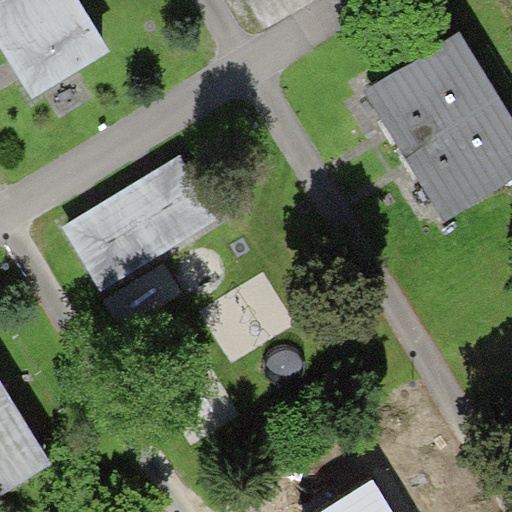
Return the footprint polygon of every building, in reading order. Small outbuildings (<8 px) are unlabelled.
[(0,0),(0,43),(15,68),(31,95),(109,48),(80,0),(0,0)] [(511,117),(461,31),(368,86),(393,129),(415,165),(446,217),(511,177),(511,117)] [(219,216),(183,155),(64,225),(101,287),(219,216)] [(0,380),(0,495),(52,463),(0,380)] [(392,511),(373,480),(318,511),(392,511)]
